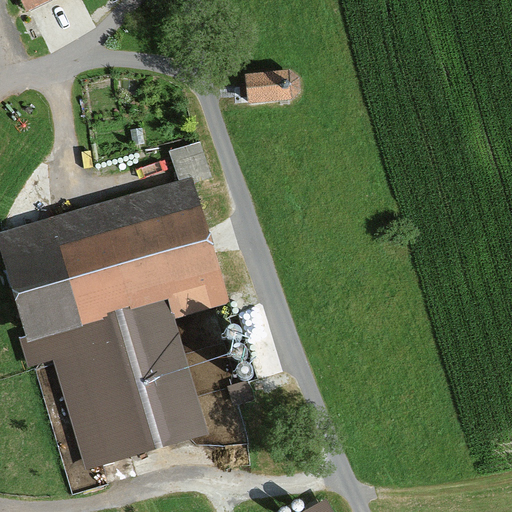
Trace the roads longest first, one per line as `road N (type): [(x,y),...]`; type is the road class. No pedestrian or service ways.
road 1 (unclassified): [(200,84),(360,511)]
road 2 (residential): [(200,84),(162,68),(97,61),(59,66),(0,93)]
